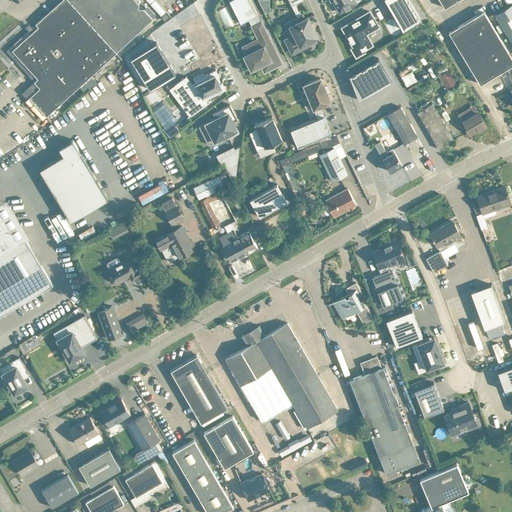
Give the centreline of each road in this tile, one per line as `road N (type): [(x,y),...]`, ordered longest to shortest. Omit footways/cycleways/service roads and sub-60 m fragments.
road 1 (residential): [(389,208),(0,435)]
road 2 (residential): [(389,208),(327,57)]
road 3 (residential): [(511,145),(389,208)]
